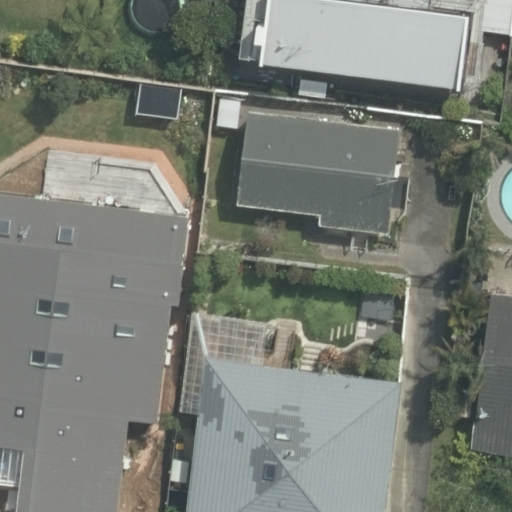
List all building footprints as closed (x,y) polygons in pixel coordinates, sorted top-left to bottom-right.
[(511,0),(277,0),(272,65),(471,80),(475,26),(511,29),(511,0)] [(251,108),(243,206),(326,213),(325,229),(399,235),(409,121),(251,108)] [(0,479),(48,485),(52,452),(132,462),(137,419),(170,423),(197,213),(0,187),(0,479)] [(511,292),(498,292),(484,444),(511,446),(511,292)] [(392,511),(408,371),(263,356),(265,334),(204,328),(199,374),(211,376),(196,511),(392,511)]
